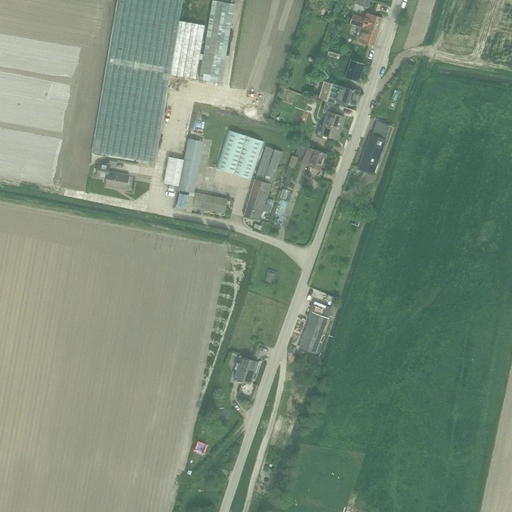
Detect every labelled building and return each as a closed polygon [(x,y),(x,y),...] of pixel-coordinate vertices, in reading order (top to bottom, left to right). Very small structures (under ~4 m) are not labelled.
[(183,0),(118,0),(92,153),(155,163),(170,75),(196,79),(200,60),(203,60),(199,80),(222,83),(235,5),(212,1),(203,55),(201,54),(205,25),(179,21),(183,0)] [(361,0),(360,6),(368,8),(370,2),(362,0),(361,0)] [(363,28),(379,33),(383,18),(367,13),(365,19),(353,15),(350,24),(363,28)] [(359,43),(372,47),(374,47),(379,33),(363,28),(359,43)] [(329,52),(327,57),(338,60),(340,55),(334,53),(329,52)] [(365,64),(359,63),(352,61),(347,79),(359,83),(365,64)] [(332,84),(327,102),(336,105),(336,103),(347,106),(348,104),(356,106),(361,92),(341,86),(340,87),(332,84)] [(328,113),(322,134),(338,139),(345,118),(333,114),(336,105),(327,102),(326,102),(323,111),(328,113)] [(252,180),(264,142),(229,130),(216,168),(252,180)] [(371,135),(360,168),(371,172),(374,173),(386,140),(379,138),(372,136),(371,135)] [(179,190),(180,187),(188,142),(188,141),(188,138),(184,137),(180,159),(170,157),(164,184),(167,184),(164,201),(176,203),(178,190),(179,190)] [(188,142),(180,191),(194,193),(204,145),(204,144),(188,141),(188,142)] [(299,146),(296,154),(303,157),(306,148),(299,146)] [(273,184),(283,153),(267,147),(255,180),(245,215),(260,221),(263,211),(266,204),(273,184)] [(308,149),(303,161),(311,163),(310,166),(320,170),(326,154),(317,151),(317,152),(308,149)] [(292,156),(289,167),(295,169),(299,158),(292,156)] [(97,178),(108,180),(107,187),(128,190),(130,176),(110,173),(111,164),(100,162),(99,165),(97,178)] [(194,207),(225,213),(228,199),(197,193),(194,207)] [(180,194),(177,208),(187,209),(189,196),(180,194)] [(266,204),(263,211),(269,213),(271,206),(266,204)] [(300,348),(311,352),(316,354),(329,319),(328,319),(332,308),(315,301),(309,317),(311,318),(300,348)] [(238,370),(235,378),(252,384),(259,363),(242,357),(240,364),(238,370)]
